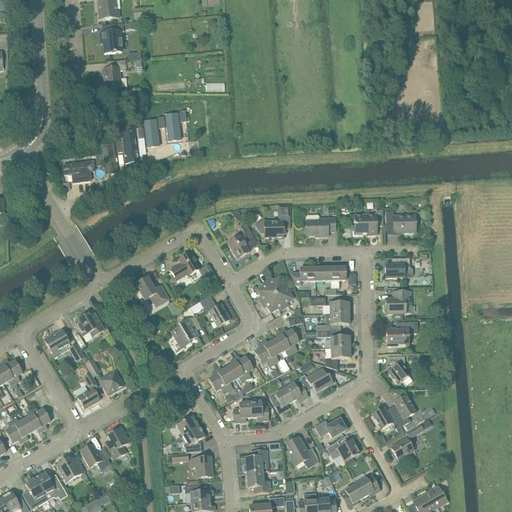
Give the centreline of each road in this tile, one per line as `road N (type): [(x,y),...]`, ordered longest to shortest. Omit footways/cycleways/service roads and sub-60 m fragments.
road 1 (residential): [(223,441),(186,374),(249,326),(229,284)]
road 2 (residential): [(229,284),(201,236),(191,233),(99,285)]
road 3 (tertiary): [(20,153),(42,118),(36,0)]
road 4 (residential): [(344,397),(367,381),(364,251)]
road 5 (residential): [(55,211),(100,194),(167,150),(187,147)]
road 6 (residential): [(229,284),(280,253),(364,251)]
road 7 (residential): [(223,441),(273,437),(344,397)]
